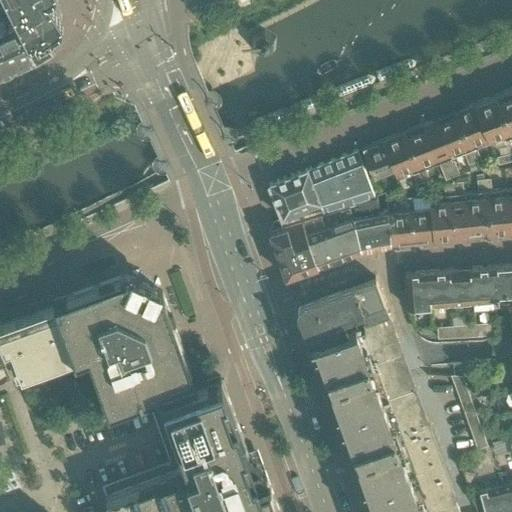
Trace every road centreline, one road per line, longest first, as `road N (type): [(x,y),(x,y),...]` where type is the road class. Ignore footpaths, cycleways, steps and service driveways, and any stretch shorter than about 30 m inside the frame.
road 1 (residential): [(206,183),(511,62)]
road 2 (residential): [(249,304),(359,264),(511,243)]
road 3 (residential): [(206,183),(0,275)]
road 4 (residential): [(327,511),(276,375)]
road 5 (unclassified): [(206,183),(147,54)]
road 6 (residential): [(249,304),(206,183)]
